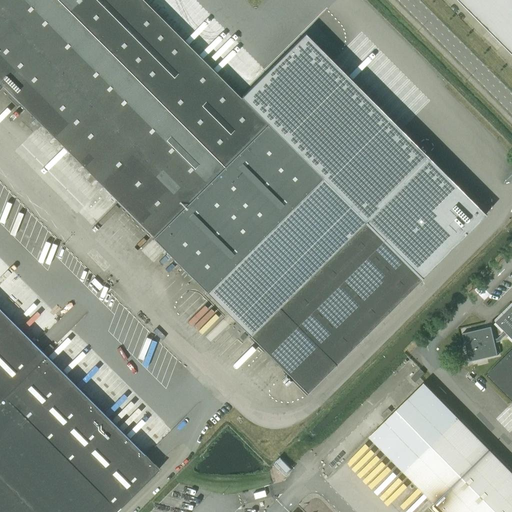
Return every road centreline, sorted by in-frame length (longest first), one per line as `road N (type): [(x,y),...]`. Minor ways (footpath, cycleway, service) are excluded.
road 1 (unknown): [(115,511),(226,390)]
road 2 (tertiary): [(511,104),(407,0)]
